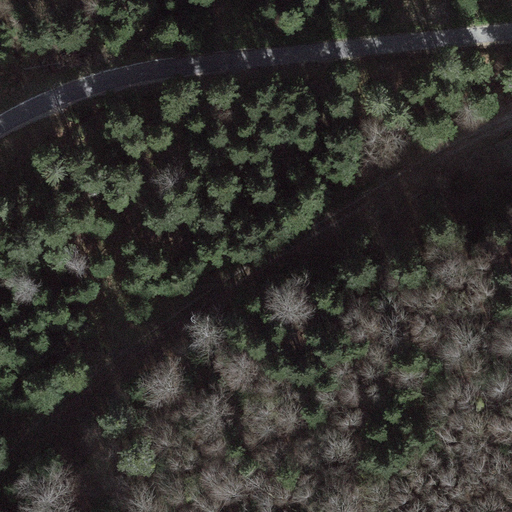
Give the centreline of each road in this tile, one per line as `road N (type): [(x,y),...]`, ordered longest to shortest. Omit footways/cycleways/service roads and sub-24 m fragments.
road 1 (track): [(0,465),(54,410),(199,301),(511,119)]
road 2 (unclassified): [(511,35),(170,70),(86,86),(0,126)]
